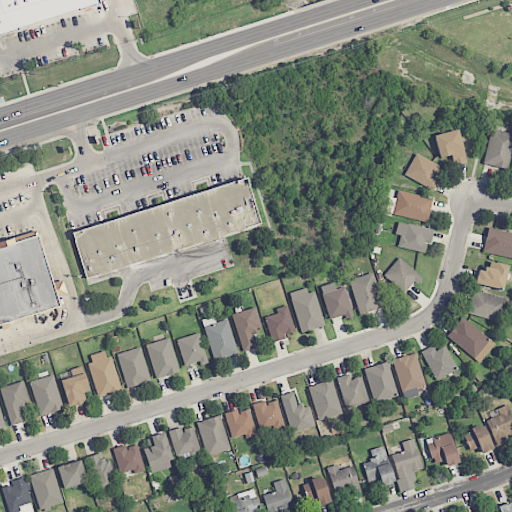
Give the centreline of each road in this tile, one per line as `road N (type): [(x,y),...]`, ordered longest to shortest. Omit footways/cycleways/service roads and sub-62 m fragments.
road 1 (residential): [(469,196),(444,298),(416,324),(0,457)]
road 2 (secondary): [(0,139),(436,0)]
road 3 (secondary): [(364,0),(0,115)]
road 4 (residential): [(394,511),(511,472)]
